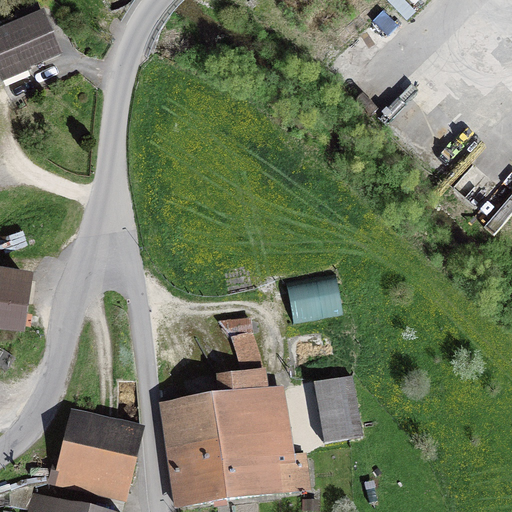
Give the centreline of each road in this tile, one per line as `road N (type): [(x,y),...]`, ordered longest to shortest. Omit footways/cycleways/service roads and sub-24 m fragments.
road 1 (unclassified): [(171,511),(139,301),(111,228)]
road 2 (unclassified): [(111,228),(89,259),(46,403),(0,453)]
road 3 (unclassified): [(111,228),(115,112),(136,31)]
